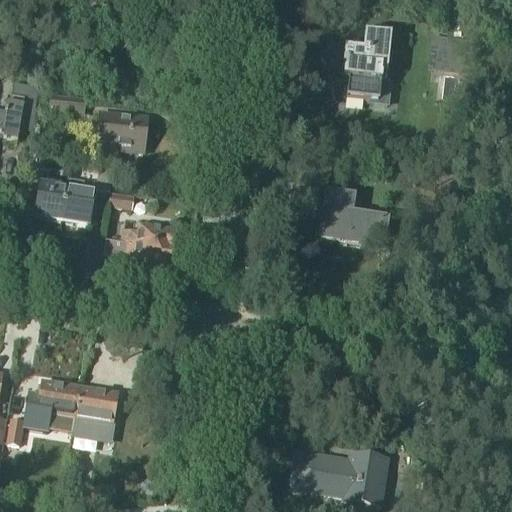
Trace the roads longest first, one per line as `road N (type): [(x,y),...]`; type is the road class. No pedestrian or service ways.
road 1 (residential): [(208,335),(251,0)]
road 2 (unclassified): [(511,382),(208,335)]
road 3 (unclassified): [(208,335),(0,299)]
road 4 (residential): [(190,511),(208,335)]
